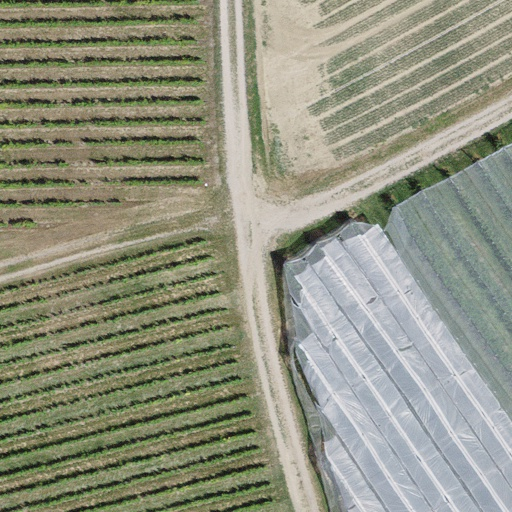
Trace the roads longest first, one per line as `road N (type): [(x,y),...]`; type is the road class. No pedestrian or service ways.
road 1 (track): [(0,269),(248,236),(511,102)]
road 2 (track): [(307,511),(282,430),(248,236),(236,0)]
